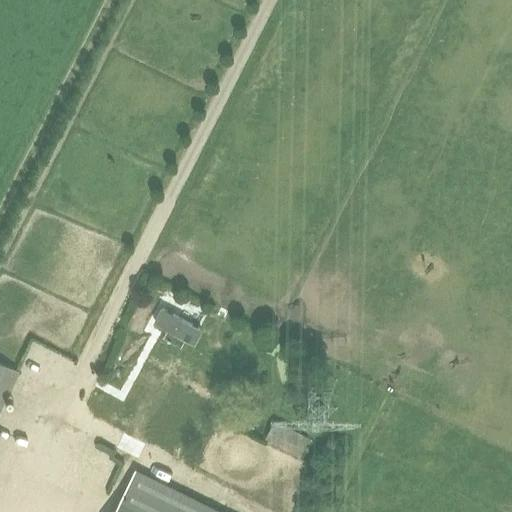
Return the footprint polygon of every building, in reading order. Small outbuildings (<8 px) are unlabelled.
[(193,342),(201,327),(160,304),(152,320),(193,342)] [(0,411),(19,373),(0,364),(0,411)] [(156,364),(123,423),(152,440),(186,381),(156,364)] [(196,395),(169,446),(189,457),(216,406),(196,395)] [(275,444),(300,456),(309,437),(285,425),(275,444)] [(215,511),(125,468),(103,511),(215,511)]
